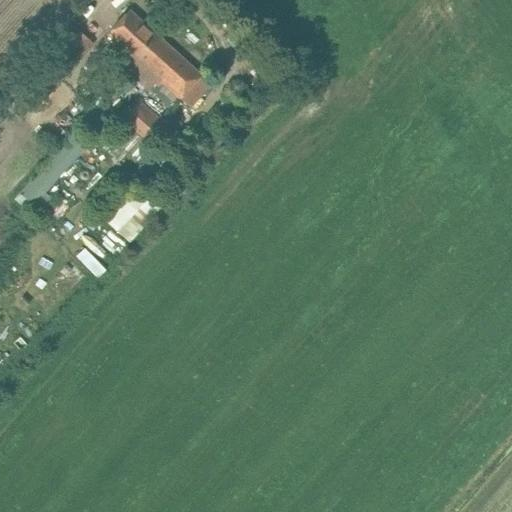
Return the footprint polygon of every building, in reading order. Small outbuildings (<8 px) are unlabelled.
[(224,9),(220,14),(235,28),(240,23),(224,9)] [(117,63),(123,69),(155,34),(129,11),(107,35),(126,53),(117,63)] [(12,90),(34,110),(93,45),(70,26),(12,90)] [(155,34),(123,69),(149,93),(158,82),(178,100),(200,75),(155,34)] [(169,127),(139,101),(119,124),(121,126),(102,148),(118,162),(126,152),(137,161),(150,146),(152,147),(169,127)] [(93,105),(78,123),(89,133),(105,115),(93,105)] [(70,132),(17,188),(33,204),(87,148),(70,132)] [(104,224),(129,242),(155,207),(131,188),(104,224)] [(84,247),(75,255),(95,276),(103,269),(84,247)]
